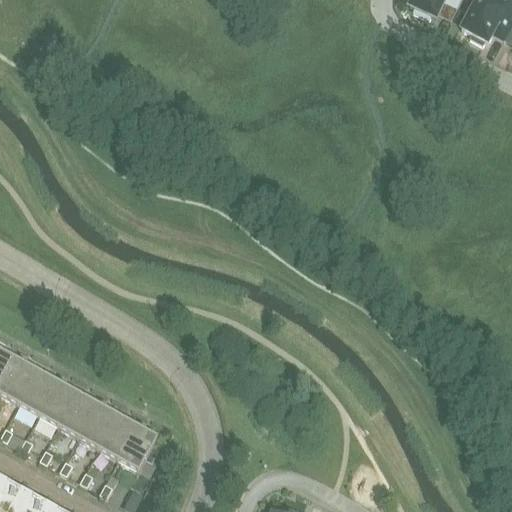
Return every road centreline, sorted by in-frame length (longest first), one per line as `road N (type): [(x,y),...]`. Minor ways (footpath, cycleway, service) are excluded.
road 1 (residential): [(382,0),(395,26),(511,84)]
road 2 (residential): [(0,336),(137,412)]
road 3 (residential): [(347,511),(284,482),(265,485),(246,511)]
